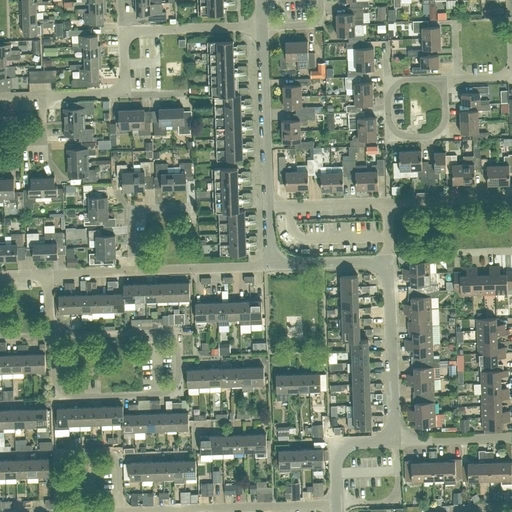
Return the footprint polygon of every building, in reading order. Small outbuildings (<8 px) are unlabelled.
[(90,1),(90,8),(78,9),(78,13),(85,13),(84,12),(90,12),(104,12),(106,12),(106,0),(90,1)] [(197,0),(198,15),(224,14),(223,0),(197,0)] [(20,1),(21,13),(37,12),(37,1),(36,1),(23,1),(20,1)] [(162,3),(156,3),(150,3),(150,4),(136,4),(137,15),(150,14),(151,22),(167,21),(166,13),(162,13),(162,3)] [(348,13),(336,14),(337,25),(355,24),(363,24),(363,18),(363,13),(363,7),(350,7),(348,7),(348,13)] [(21,13),(21,24),(24,24),(37,23),(37,12),(21,13)] [(84,12),(85,13),(85,23),(104,22),(104,12),(90,12),(84,12)] [(440,37),(440,26),(428,27),(428,20),(413,21),(413,33),(422,32),(422,38),(440,37)] [(24,34),(36,34),(43,34),(43,27),(53,27),(53,22),(49,22),(49,23),(43,23),(37,23),(24,24),(24,34)] [(355,24),(337,25),(337,36),(349,36),(349,42),(362,41),(362,42),(364,41),(364,35),(363,24),(355,24)] [(98,45),(98,35),(85,35),(85,30),(70,30),(71,36),(78,36),(79,42),(72,42),(73,46),(79,46),(84,46),(98,45)] [(423,49),(408,50),(408,56),(421,56),(429,55),(429,49),(441,49),(440,37),(422,38),(423,49)] [(208,65),(234,65),(233,40),(207,41),(208,65)] [(297,41),(286,42),(286,53),(280,53),(280,69),(287,68),(286,59),(297,59),(297,41)] [(298,68),(309,67),(315,67),(315,52),(308,52),(308,41),(297,41),(297,59),(298,68)] [(347,42),(347,48),(347,59),(374,58),(373,47),(362,48),(362,42),(362,41),(349,42),(347,42)] [(11,55),(11,54),(20,54),(20,49),(11,50),(11,44),(0,44),(0,54),(6,55),(11,55)] [(79,50),(84,50),(85,57),(101,57),(100,45),(98,45),(84,46),(79,46),(73,46),(73,50),(79,50)] [(0,66),(6,66),(6,59),(11,58),(20,58),(20,54),(11,54),(11,55),(6,55),(0,54),(0,66)] [(412,67),(412,73),(428,73),(427,67),(439,66),(438,55),(429,55),(421,56),(421,67),(412,67)] [(101,68),(101,57),(85,57),(85,64),(70,64),(70,69),(80,69),(80,68),(85,68),(99,68),(101,68)] [(374,58),(347,59),(347,70),(348,77),(360,76),(363,76),(363,70),(374,70),(374,58)] [(208,65),(209,96),(215,96),(215,95),(235,95),(235,94),(234,65),(208,65)] [(0,66),(0,77),(7,77),(12,77),(15,77),(15,66),(6,66),(0,66)] [(91,86),(90,79),(99,79),(99,68),(85,68),(80,68),(80,69),(80,78),(74,78),(71,81),(72,87),(91,86)] [(345,77),(346,83),(346,89),(355,89),(355,94),(373,93),(372,82),(361,83),(360,76),(348,77),(345,77)] [(0,77),(0,88),(12,88),(12,77),(7,77),(0,77)] [(295,85),(283,85),(284,96),(302,96),(301,85),(310,85),(310,78),(295,79),(295,85)] [(489,99),(480,100),(480,93),(488,92),(488,86),(473,87),(473,93),(462,93),(462,105),(471,104),(480,104),(489,104),(489,99)] [(355,105),(346,105),(347,112),(349,112),(349,111),(362,111),(361,105),(373,104),(373,93),(355,94),(355,105)] [(215,95),(215,96),(215,117),(242,116),(241,94),(235,94),(235,95),(215,95)] [(284,96),(284,108),(296,107),(296,113),(309,113),(315,113),(315,106),(302,107),(302,96),(284,96)] [(78,108),(65,109),(65,122),(84,121),(84,114),(95,114),(94,101),(78,101),(78,108)] [(472,110),(460,111),(460,122),(478,121),(478,110),(491,110),(490,103),(489,104),(480,104),(471,104),(472,110)] [(166,134),(166,124),(172,124),(172,108),(160,109),(160,121),(154,122),(155,135),(166,134)] [(184,121),(184,108),(172,108),(172,124),(178,123),(179,134),(191,133),(190,120),(184,121)] [(145,122),(144,109),(132,110),(132,128),(139,127),(139,135),(151,134),(150,122),(145,122)] [(119,110),(120,128),(132,128),(132,110),(119,110)] [(349,111),(349,112),(350,129),(358,129),(376,128),(376,117),(364,117),(364,111),(362,111),(349,111)] [(294,120),(282,120),(283,131),(300,131),(300,120),(315,119),(315,113),(309,113),(296,113),(294,113),(294,120)] [(242,138),(242,116),(215,117),(216,139),(242,138)] [(65,122),(65,135),(79,135),(79,141),(93,140),(93,128),(84,129),(84,121),(65,122)] [(472,133),(473,139),(488,138),(488,132),(479,132),(478,121),(460,122),(461,133),(472,133)] [(365,140),(377,139),(376,128),(358,129),(359,135),(355,135),(352,138),(352,140),(350,140),(350,146),(365,146),(365,140)] [(283,131),(283,142),(295,142),(295,148),(314,148),(314,141),(301,142),(300,131),(283,131)] [(217,161),(243,160),(242,138),(216,139),(217,161)] [(88,162),(87,155),(96,154),(96,142),(81,143),(82,149),(68,149),(68,163),(88,162)] [(464,183),(475,182),(475,171),(481,171),(480,158),(480,156),(480,147),(474,147),(474,156),(469,156),(469,163),(463,164),(464,183)] [(411,170),(418,169),(418,177),(421,177),(428,176),(428,163),(428,161),(422,161),(421,150),(410,151),(411,170)] [(405,172),(405,170),(411,170),(410,151),(399,151),(399,162),(393,162),(394,177),(400,177),(400,175),(404,174),(405,172)] [(441,171),(446,171),(446,155),(445,152),(434,152),(434,163),(428,163),(428,176),(429,182),(429,187),(435,187),(435,178),(442,178),(441,171)] [(321,177),(321,190),(332,190),(332,172),(323,172),(323,154),(314,154),(314,159),(314,161),(314,175),(314,177),(321,177)] [(504,156),(505,165),(498,165),(499,184),(510,184),(509,172),(511,172),(511,154),(509,154),(509,156),(504,156)] [(452,172),(453,183),(464,183),(463,164),(457,164),(457,155),(446,155),(446,171),(446,172),(452,172)] [(286,176),(286,189),(297,189),(297,171),(286,171),(285,156),(279,156),(280,176),(286,176)] [(498,165),(487,165),(487,158),(480,158),(481,171),(481,173),(487,173),(488,184),(499,184),(498,165)] [(297,189),(309,188),(308,175),(314,175),(314,161),(314,159),(307,159),(308,171),(297,171),(297,189)] [(367,171),(367,189),(378,188),(378,175),(384,175),(384,159),(377,159),(377,164),(372,165),(372,171),(367,171)] [(344,190),(343,176),(349,176),(349,160),(342,160),(343,172),(332,172),(332,190),(344,190)] [(356,176),(356,189),(367,189),(367,171),(366,165),(355,165),(355,160),(350,160),(349,160),(349,176),(356,176)] [(140,161),(141,171),(134,171),(135,190),(146,190),(145,176),(151,176),(151,161),(140,161)] [(97,169),(88,169),(88,162),(68,163),(69,176),(83,175),(83,182),(97,182),(97,169)] [(175,189),(186,188),(186,175),(192,175),(192,162),(180,162),(180,173),(174,173),(175,189)] [(162,176),(163,189),(175,189),(174,173),(168,173),(167,163),(156,163),(156,176),(162,176)] [(127,164),(117,164),(117,177),(123,177),(124,190),(135,190),(134,171),(127,172),(127,164)] [(213,190),(239,189),(238,167),(212,168),(213,190)] [(55,186),(55,176),(43,177),(44,196),(52,195),(52,201),(64,200),(63,188),(58,188),(58,186),(55,186)] [(43,177),(31,177),(32,187),(29,187),(29,189),(23,189),(23,191),(24,202),(36,202),(36,196),(44,196),(43,177)] [(15,192),(14,178),(3,178),(4,197),(10,197),(10,202),(18,202),(18,208),(24,208),(24,202),(23,191),(17,192),(15,192)] [(64,189),(76,189),(77,181),(64,181),(64,189)] [(97,196),(107,196),(107,185),(93,186),(93,191),(97,190),(97,196)] [(213,190),(213,212),(219,212),(219,211),(239,211),(239,210),(239,189),(213,190)] [(84,204),(89,204),(89,208),(108,207),(108,196),(107,196),(97,196),(97,190),(93,191),(83,191),(84,198),(84,204)] [(104,218),(108,218),(108,207),(89,208),(89,213),(86,213),(84,215),(84,217),(84,225),(104,224),(104,218)] [(246,232),(245,211),(245,210),(239,210),(239,211),(219,211),(219,212),(219,233),(246,232)] [(89,240),(96,240),(97,246),(116,246),(115,235),(101,235),(101,229),(89,230),(89,240)] [(45,243),(39,243),(39,232),(27,233),(27,246),(33,246),(34,259),(46,258),(45,243)] [(51,232),(52,243),(45,243),(46,258),(58,258),(57,245),(63,245),(63,232),(51,232)] [(219,233),(220,255),(246,254),(246,232),(219,233)] [(11,233),(11,244),(5,244),(6,260),(18,259),(17,246),(23,246),(23,233),(11,233)] [(102,257),(116,257),(116,246),(97,246),(97,253),(89,253),(90,264),(102,263),(102,257)] [(63,262),(74,261),(74,254),(63,255),(63,262)] [(408,264),(410,264),(410,268),(402,268),(403,274),(430,273),(430,263),(433,263),(436,260),(436,255),(407,256),(408,264)] [(489,266),(489,274),(483,275),(484,294),(495,294),(494,266),(489,266)] [(495,294),(507,293),(507,287),(511,286),(511,270),(506,271),(506,274),(500,274),(500,266),(494,266),(495,294)] [(454,290),(460,290),(461,295),(473,295),(472,267),(466,267),(467,275),(461,275),(460,271),(454,272),(454,290)] [(477,275),(477,267),(472,267),(473,295),(484,294),(483,275),(477,275)] [(438,284),(430,284),(430,273),(403,274),(403,279),(411,279),(411,285),(408,285),(408,291),(420,291),(439,290),(438,284)] [(358,286),(358,275),(341,275),(341,286),(358,286)] [(108,287),(108,294),(103,294),(103,311),(114,310),(113,293),(113,287),(113,281),(108,281),(108,287)] [(86,291),(86,294),(81,294),(82,311),(82,314),(92,314),(92,311),(92,294),(92,288),(91,282),(86,282),(87,290),(86,291)] [(190,299),(189,282),(178,283),(179,299),(190,299)] [(146,284),(146,301),(157,300),(156,283),(146,284)] [(156,283),(157,300),(168,300),(167,283),(156,283)] [(167,283),(168,300),(179,299),(178,283),(167,283)] [(135,284),(124,285),(124,293),(125,301),(136,301),(135,284)] [(135,284),(136,301),(146,301),(146,284),(135,284)] [(358,297),(358,286),(341,286),(342,297),(358,297)] [(412,303),(404,304),(404,309),(431,308),(431,296),(420,296),(420,291),(408,291),(409,297),(412,297),(412,303)] [(114,310),(125,310),(125,301),(124,293),(113,293),(114,310)] [(70,295),(71,312),(82,311),(81,294),(70,295)] [(92,311),(103,311),(103,294),(92,294),(92,311)] [(59,295),(59,312),(71,312),(70,295),(59,295)] [(359,307),(358,297),(342,297),(342,308),(359,307)] [(229,302),(229,319),(240,318),(239,301),(229,302)] [(250,301),(239,301),(240,318),(240,324),(251,324),(251,318),(250,301)] [(262,324),(262,301),(250,301),(251,318),(251,324),(262,324)] [(207,303),(208,319),(218,319),(218,302),(207,303)] [(218,302),(218,319),(219,325),(229,325),(229,319),(229,302),(218,302)] [(196,303),(196,320),(208,319),(207,303),(196,303)] [(359,318),(359,307),(342,308),(342,319),(359,318)] [(404,309),(404,314),(412,314),(412,320),(409,321),(410,326),(432,326),(431,308),(404,309)] [(339,319),(340,330),(343,330),(360,329),(359,318),(342,319),(339,319)] [(496,318),(477,318),(477,330),(505,329),(505,324),(496,324),(496,318)] [(405,339),(405,344),(433,343),(432,326),(410,326),(410,333),(413,332),(413,338),(405,339)] [(368,339),(360,340),(360,329),(343,330),(343,341),(368,340),(368,339)] [(497,335),(505,335),(505,329),(477,330),(478,342),(497,341),(497,335)] [(343,341),(352,341),(352,351),(369,351),(368,340),(343,341)] [(505,347),(497,347),(497,341),(478,342),(478,353),(506,352),(505,347)] [(266,342),(253,343),(253,351),(266,351),(266,342)] [(414,361),(433,361),(440,360),(440,354),(433,355),(433,343),(405,344),(405,350),(413,349),(414,361)] [(369,351),(352,351),(352,362),(369,361),(369,351)] [(329,363),(337,363),(336,352),(329,352),(329,363)] [(479,365),(480,365),(481,371),(501,370),(501,364),(498,364),(498,358),(506,358),(506,352),(478,353),(479,365)] [(46,370),(45,353),(34,354),(34,371),(46,370)] [(12,355),(13,371),(24,371),(23,354),(12,355)] [(24,371),(34,371),(34,354),(23,354),(24,371)] [(1,355),(2,372),(13,371),(12,355),(1,355)] [(414,361),(414,367),(414,374),(406,374),(406,379),(434,378),(433,367),(440,367),(440,360),(433,361),(414,361)] [(353,373),(370,372),(369,361),(352,362),(353,373)] [(231,368),(231,385),(242,384),(242,367),(231,368)] [(253,389),(253,384),(253,367),(242,367),(242,384),(242,389),(253,389)] [(264,383),(264,367),(253,367),(253,384),(264,383)] [(199,369),(199,386),(210,385),(209,368),(199,369)] [(209,368),(210,385),(221,385),(220,368),(209,368)] [(220,368),(221,385),(231,385),(231,368),(220,368)] [(199,369),(187,369),(188,386),(199,386),(199,369)] [(501,382),(500,376),(508,376),(508,370),(501,370),(481,371),(481,383),(501,382)] [(353,373),(353,384),(370,383),(370,372),(353,373)] [(299,391),(310,390),(309,373),(298,374),(299,391)] [(321,390),(320,373),(309,373),(310,390),(321,390)] [(287,374),(276,375),(277,400),(288,400),(288,391),(287,374)] [(287,374),(288,391),(299,391),(298,374),(287,374)] [(406,379),(407,385),(415,384),(415,397),(435,396),(434,378),(406,379)] [(509,388),(501,388),(501,382),(481,383),(482,394),(509,393),(509,388)] [(370,383),(353,384),(353,394),(370,394),(370,383)] [(501,399),(509,398),(509,393),(482,394),(482,405),(501,405),(501,399)] [(371,405),(370,394),(353,394),(354,405),(371,405)] [(416,409),(408,409),(408,415),(435,414),(435,396),(415,397),(416,409)] [(139,410),(139,403),(134,404),(134,410),(134,414),(135,431),(145,430),(145,413),(140,413),(140,410),(139,410)] [(354,405),(354,416),(371,415),(371,405),(354,405)] [(510,410),(502,411),(501,405),(482,405),(482,417),(510,416),(510,410)] [(90,407),(91,424),(102,423),(101,406),(90,407)] [(102,423),(112,423),(112,406),(101,406),(102,423)] [(123,414),(123,406),(112,406),(112,423),(123,423),(123,414)] [(69,407),(57,408),(58,417),(55,417),(55,429),(69,428),(69,424),(69,407)] [(69,424),(80,424),(79,407),(69,407),(69,424)] [(79,407),(80,424),(91,424),(90,407),(79,407)] [(48,425),(47,408),(36,409),(36,426),(48,425)] [(3,410),(4,427),(15,426),(14,409),(3,410)] [(15,426),(26,426),(25,409),(14,409),(15,426)] [(26,426),(36,426),(36,409),(25,409),(26,426)] [(155,413),(156,430),(167,429),(166,412),(155,413)] [(167,429),(178,429),(177,412),(166,412),(167,429)] [(189,429),(188,412),(177,412),(178,429),(189,429)] [(145,413),(145,430),(156,430),(155,413),(145,413)] [(123,423),(123,431),(135,431),(134,414),(123,414),(123,423)] [(436,426),(435,414),(408,415),(408,420),(416,420),(416,426),(436,426)] [(355,427),(372,427),(371,415),(354,416),(355,427)] [(502,422),(510,421),(510,416),(482,417),(483,429),(502,428),(502,422)] [(460,419),(461,431),(470,431),(469,419),(460,419)] [(324,436),(323,424),(313,424),(314,437),(324,436)] [(289,428),(289,426),(278,427),(278,435),(289,435),(289,433),(290,433),(289,428)] [(267,456),(267,450),(266,433),(255,434),(255,451),(256,457),(267,456)] [(244,434),(233,435),(234,452),(245,451),(244,434)] [(255,451),(255,434),(244,434),(245,451),(255,451)] [(200,436),(201,453),(212,452),(212,435),(200,436)] [(222,435),(212,435),(212,452),(223,452),(222,435)] [(233,435),(222,435),(223,452),(234,452),(233,435)] [(324,470),(323,448),(312,449),(312,466),(313,471),(324,470)] [(302,471),(302,466),(301,449),(290,450),(291,471),(302,471)] [(301,449),(302,466),(312,466),(312,449),(301,449)] [(279,450),(280,471),(291,471),(290,450),(279,450)] [(484,461),(484,462),(479,462),(479,480),(490,480),(490,462),(490,459),(489,451),(485,451),(486,459),(484,461)] [(50,475),(49,458),(38,459),(38,476),(50,475)] [(453,461),(444,461),(445,479),(445,484),(456,483),(456,478),(462,478),(462,465),(462,463),(461,463),(461,458),(453,459),(453,461)] [(5,460),(6,477),(17,476),(16,459),(5,460)] [(16,459),(17,476),(27,476),(27,459),(16,459)] [(27,476),(38,476),(38,459),(27,459),(27,476)] [(174,478),(174,483),(185,482),(185,477),(184,460),(174,461),(174,478)] [(196,477),(196,476),(196,460),(184,460),(185,477),(196,477)] [(405,460),(406,480),(423,480),(422,462),(411,462),(411,460),(405,460)] [(141,462),(142,479),(153,478),(152,461),(141,462)] [(152,461),(153,478),(163,478),(163,461),(152,461)] [(163,461),(163,478),(174,478),(174,461),(163,461)] [(422,462),(423,480),(434,479),(433,461),(422,462)] [(434,479),(445,479),(444,461),(433,461),(434,479)] [(490,480),(501,479),(500,461),(490,462),(490,480)] [(511,463),(511,461),(500,461),(501,479),(501,484),(511,483),(511,463)] [(130,471),(130,479),(142,479),(141,462),(130,462),(130,463),(130,471)] [(462,481),(479,480),(479,462),(468,462),(468,465),(462,465),(462,478),(462,481)] [(314,482),(314,486),(313,486),(313,491),(314,491),(314,495),(324,495),(323,482),(314,482)] [(227,484),(227,493),(235,493),(235,484),(227,484)]
